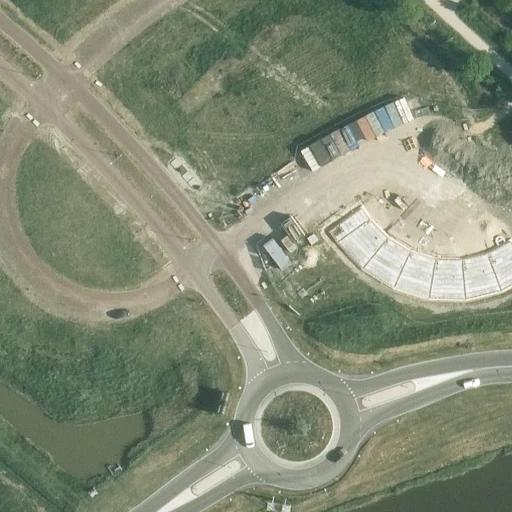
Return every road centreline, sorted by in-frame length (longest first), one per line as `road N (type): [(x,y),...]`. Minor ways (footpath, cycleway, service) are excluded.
road 1 (residential): [(42,104),(15,144),(2,185),(14,255),(40,283),(87,303),(134,302),(193,270)]
road 2 (residential): [(220,247),(387,149),(434,146)]
road 3 (residential): [(220,247),(69,81)]
road 4 (residential): [(42,104),(193,270)]
road 5 (residential): [(297,376),(220,247)]
road 6 (residential): [(193,270),(265,386)]
road 7 (secondary): [(461,371),(406,374),(336,393)]
road 8 (secondary): [(350,428),(461,371)]
road 9 (residential): [(160,0),(69,81)]
road 10 (secondary): [(263,470),(312,480),(340,460),(350,428)]
